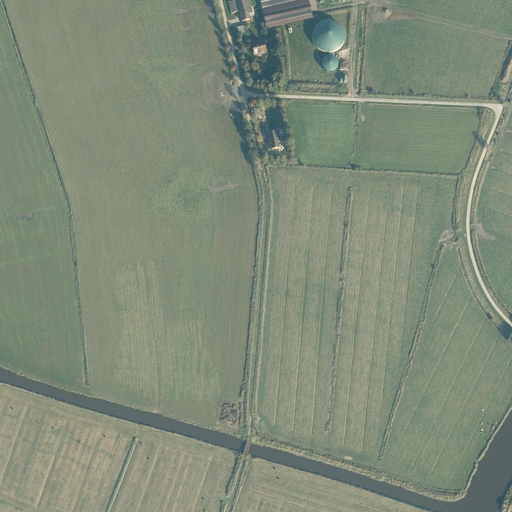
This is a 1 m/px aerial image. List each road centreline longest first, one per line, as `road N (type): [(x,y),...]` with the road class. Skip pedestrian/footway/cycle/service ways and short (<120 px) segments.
road 1 (unclassified): [(511,325),(484,291),(467,226),(502,106),(241,94),(220,0)]
road 2 (track): [(241,94),(265,216),(251,433),(226,511)]
